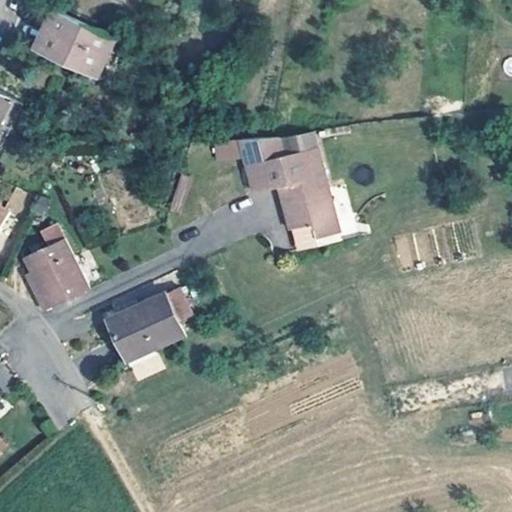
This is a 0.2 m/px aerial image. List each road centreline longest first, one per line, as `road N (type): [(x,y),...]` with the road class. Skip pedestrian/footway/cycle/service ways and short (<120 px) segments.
road 1 (unknown): [(28,310),(124,258),(276,196)]
road 2 (residential): [(0,291),(28,310),(87,404)]
road 3 (track): [(146,511),(87,404)]
